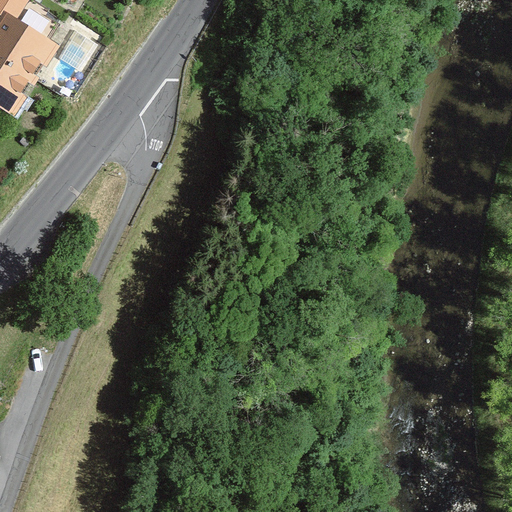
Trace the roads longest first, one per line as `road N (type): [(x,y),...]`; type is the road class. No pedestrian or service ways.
road 1 (tertiary): [(6,511),(145,161),(139,115),(125,105)]
road 2 (tertiary): [(0,258),(125,105)]
road 3 (tertiary): [(125,105),(198,0)]
